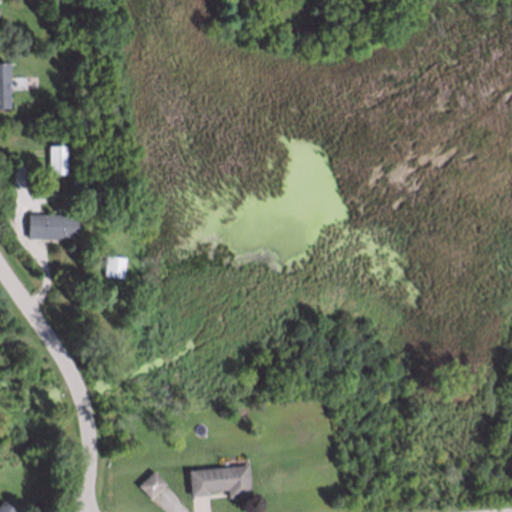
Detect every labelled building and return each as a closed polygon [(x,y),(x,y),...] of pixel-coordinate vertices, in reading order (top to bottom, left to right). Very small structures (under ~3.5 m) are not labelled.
[(50,115),(50,106),(58,106),(58,115),(50,115)] [(45,172),(45,144),(63,144),(63,172),(45,172)] [(69,191),(69,178),(83,178),(83,191),(69,191)] [(24,237),(24,213),(74,213),(74,235),(59,235),(59,237),(24,237)] [(120,276),(100,273),(103,254),(123,257),(120,276)] [(225,496),(224,488),(205,490),(205,493),(187,494),(185,469),(244,463),(247,493),(225,496)] [(146,496),(135,484),(151,470),(162,482),(146,496)] [(11,511),(0,511),(0,499),(14,509),(11,511)]
